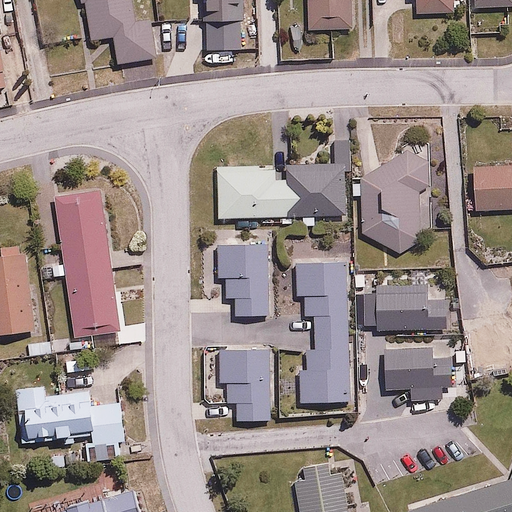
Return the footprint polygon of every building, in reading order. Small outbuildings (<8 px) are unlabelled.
[(119,62),(157,56),(150,14),(139,16),(136,0),(86,0),(92,37),(114,34),(119,62)] [(207,47),(244,45),(242,0),(189,0),(190,16),(206,16),(207,47)] [(351,0),(309,0),(310,27),(352,25),(351,0)] [(0,46),(0,82),(9,80),(0,46)] [(406,148),(360,170),(361,231),(399,250),(424,234),(424,227),(432,226),(429,183),(430,170),(427,161),(420,153),(406,148)] [(274,159),(215,160),(216,213),(345,210),(344,157),(286,159),(286,171),(274,172),(274,159)] [(511,159),(475,160),(476,206),(511,205),(511,159)] [(111,249),(102,189),(56,197),(66,259),(51,262),(53,275),(68,273),(78,334),(124,326),(114,267),(134,263),(132,245),(111,249)] [(234,313),(268,312),(266,255),(274,254),(273,229),(249,230),(250,241),(240,241),(239,228),(216,229),(218,274),(224,274),(224,292),(234,292),(234,313)] [(29,265),(27,249),(0,252),(0,332),(37,328),(32,290),(42,289),(39,264),(29,265)] [(298,292),(305,292),(306,313),(313,313),(315,363),(301,364),(302,396),(349,395),(345,257),(297,259),(298,292)] [(429,300),(428,282),(375,284),(376,324),(449,322),(449,300),(429,300)] [(474,289),(459,291),(462,314),(477,313),(474,289)] [(506,324),(471,325),(473,362),(508,360),(506,324)] [(409,385),(409,395),(443,395),(443,384),(452,384),(451,339),(387,341),(387,385),(409,385)] [(218,380),(225,380),(226,399),(235,399),(236,418),(269,417),(267,347),(218,348),(218,380)] [(44,382),(17,383),(19,441),(86,439),(87,459),(124,458),(122,401),(91,401),(91,392),(45,393),(44,382)] [(347,511),(338,454),(293,461),(301,511),(347,511)] [(511,511),(511,463),(509,471),(407,505),(409,511),(511,511)] [(46,500),(48,511),(142,511),(133,477),(46,500)]
